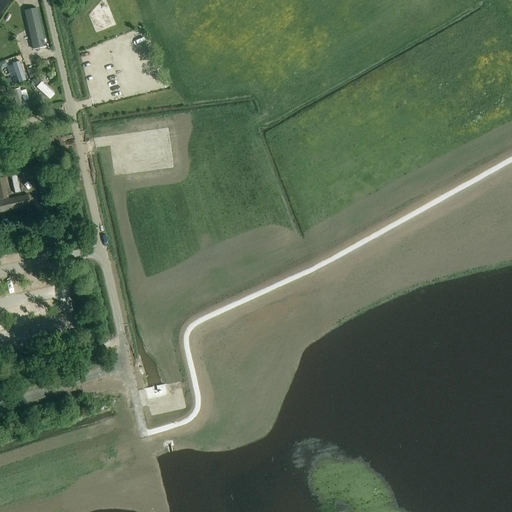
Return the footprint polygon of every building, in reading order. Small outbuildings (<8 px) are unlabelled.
[(25,11),(34,51),(46,48),(37,8),(25,11)] [(12,64),(17,82),(30,79),(25,61),(12,64)] [(33,80),(38,85),(43,78),(38,74),(33,80)] [(54,99),(59,92),(45,80),(39,86),(54,99)] [(11,176),(15,194),(21,192),(18,174),(11,176)] [(0,210),(0,212),(30,205),(28,195),(8,199),(4,177),(0,178),(0,210)] [(50,178),(34,183),(37,194),(53,189),(50,178)]
